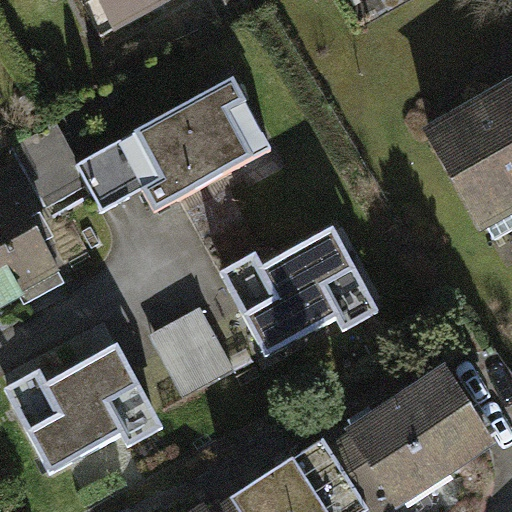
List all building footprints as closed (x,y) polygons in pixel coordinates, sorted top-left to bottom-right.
[(94,0),(110,29),(162,0),(94,0)] [(482,223),(511,206),(511,72),(425,121),(482,223)] [(236,75),(117,137),(143,187),(154,206),(273,143),(236,75)] [(53,121),(4,147),(41,216),(89,191),(73,160),(53,121)] [(143,187),(117,137),(73,160),(89,191),(99,210),(143,187)] [(14,189),(0,197),(0,290),(54,261),(14,189)] [(260,247),(220,269),(266,351),(336,312),(346,329),(384,308),(335,221),(266,259),(260,247)] [(197,305),(143,333),(176,395),(230,367),(197,305)] [(40,363),(0,385),(0,386),(46,468),(117,429),(126,445),(164,424),(116,337),(47,375),(40,363)] [(359,421),(328,441),(370,506),(373,511),(378,511),(501,434),(453,360),(359,421)] [(277,461),(207,507),(210,511),(360,511),(370,506),(328,441),(322,433),(277,461)] [(210,511),(207,507),(202,499),(182,511),(210,511)]
